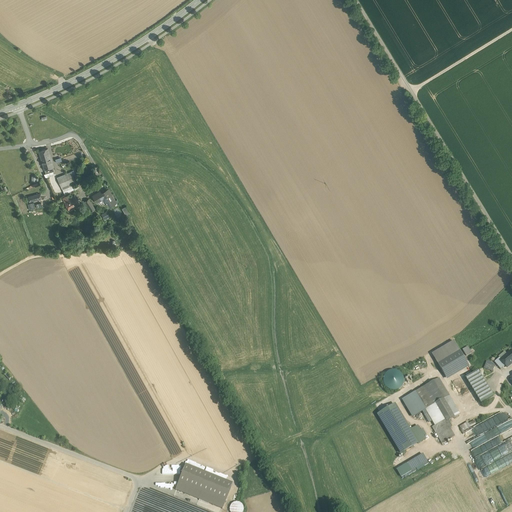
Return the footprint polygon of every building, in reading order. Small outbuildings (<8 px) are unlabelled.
[(48,148),(39,151),(45,170),(53,167),(48,148)] [(73,170),(65,174),(57,178),(61,185),(65,195),(74,190),(73,186),(77,184),(73,175),(75,174),(73,170)] [(93,182),(86,187),(89,193),(97,188),(93,182)] [(100,192),(93,196),(97,203),(103,199),(104,201),(108,199),(111,205),(116,203),(112,195),(109,189),(105,191),(105,192),(102,194),(100,192)] [(40,194),(28,197),(30,202),(41,198),(40,194)] [(65,202),(64,202),(70,211),(80,205),(74,196),(68,199),(65,202)] [(95,209),(89,199),(85,201),(91,212),(95,209)] [(110,217),(107,211),(101,214),(104,220),(110,217)] [(453,342),(432,354),(438,365),(459,352),(453,342)] [(467,348),(463,350),(466,356),(471,354),(467,348)] [(501,360),(500,360),(505,366),(507,368),(511,363),(511,352),(511,351),(501,360)] [(459,352),(438,365),(446,377),(467,365),(459,352)] [(501,360),(499,358),(494,363),(500,370),(505,366),(500,360),(501,360)] [(387,371),(387,386),(392,386),(392,389),(403,389),(403,371),(387,371)] [(478,371),(465,379),(481,404),(493,397),(478,371)] [(457,410),(439,379),(422,389),(432,406),(435,404),(444,421),(446,424),(459,416),(456,410),(457,410)] [(435,404),(432,406),(422,389),(415,393),(432,421),(434,426),(444,421),(435,404)] [(415,393),(403,400),(413,417),(422,412),(425,410),(415,393)] [(395,405),(378,415),(401,454),(418,444),(395,405)] [(432,421),(425,410),(422,412),(429,423),(432,421)] [(434,426),(432,428),(442,445),(454,438),(446,424),(444,421),(434,426)] [(467,423),(460,427),(462,431),(470,427),(467,423)] [(477,427),(461,435),(465,443),(483,435),(480,429),(478,430),(477,427)] [(425,467),(423,464),(428,462),(424,454),(407,463),(412,473),(425,467)] [(233,484),(186,465),(179,484),(225,502),(233,484)] [(170,474),(179,474),(178,466),(169,466),(170,474)] [(225,502),(179,484),(176,491),(222,509),(225,502)]
